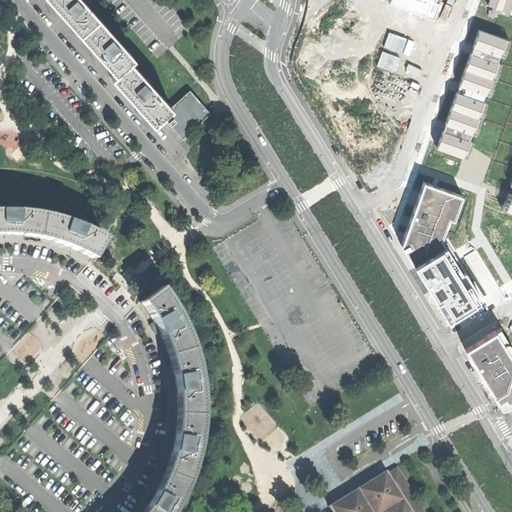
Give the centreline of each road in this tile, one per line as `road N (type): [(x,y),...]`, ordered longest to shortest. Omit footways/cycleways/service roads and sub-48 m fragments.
road 1 (residential): [(288,183),(488,511)]
road 2 (residential): [(15,0),(211,217),(227,220),(288,183)]
road 3 (residential): [(352,204),(397,172),(459,0)]
road 4 (residential): [(247,6),(232,29),(225,67),(288,183)]
road 5 (residential): [(352,204),(274,74),(278,33)]
road 6 (residential): [(439,347),(352,204)]
